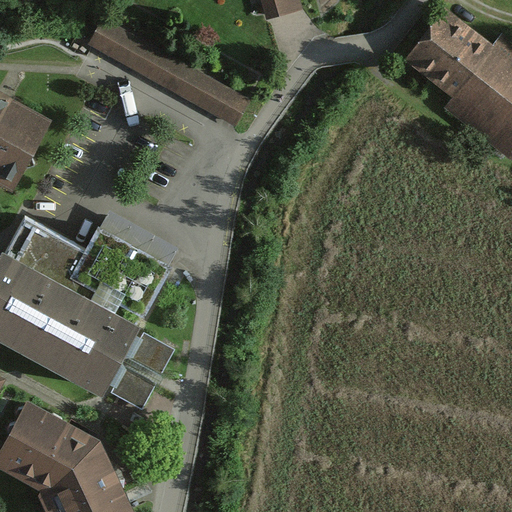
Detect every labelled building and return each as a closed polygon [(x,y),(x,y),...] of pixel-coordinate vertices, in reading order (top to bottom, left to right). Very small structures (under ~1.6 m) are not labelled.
[(262,0),(267,20),(297,10),(294,0),(262,0)] [(487,47),(437,10),(402,58),(452,94),(487,47)] [(243,102),(101,24),(89,44),(232,122),(243,102)] [(487,47),(452,94),(443,104),(510,155),(511,152),(511,44),(498,34),(487,47)] [(0,98),(0,185),(4,187),(40,120),(0,98)] [(60,290),(0,258),(0,339),(96,389),(161,264),(92,229),(60,290)] [(157,370),(169,345),(140,331),(128,356),(157,370)] [(151,383),(122,369),(110,394),(138,408),(151,383)] [(125,511),(90,440),(18,401),(0,433),(0,467),(39,488),(50,511),(125,511)]
